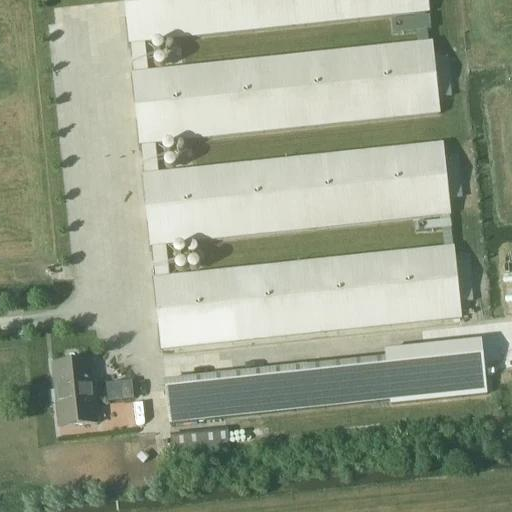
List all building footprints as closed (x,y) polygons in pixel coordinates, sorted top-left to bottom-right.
[(427,0),(125,0),(129,42),(131,42),(134,73),(133,73),(140,145),(142,145),(145,176),(143,176),(151,249),(153,248),(156,280),(154,280),(162,352),(461,321),(453,248),(169,278),(166,247),(450,217),(442,145),(159,175),(155,143),(439,114),(432,42),(148,71),(144,40),(428,10),(427,0)] [(429,18),(391,22),(392,36),(431,32),(429,18)] [(450,221),(415,225),(416,234),(451,230),(450,221)] [(307,369),(165,384),(170,426),(311,411),(391,403),(391,406),(487,396),(481,344),(386,354),(387,362),(307,369)] [(57,404),(95,400),(91,363),(53,367),(56,394),(53,394),(54,404),(57,404)] [(97,425),(95,400),(57,404),(60,429),(97,425)] [(204,433),(170,436),(172,455),(206,452),(228,450),(226,431),(204,433)] [(165,437),(156,439),(159,462),(168,460),(165,437)]
